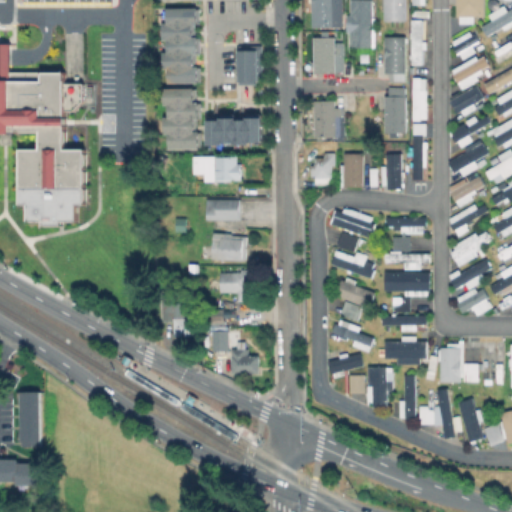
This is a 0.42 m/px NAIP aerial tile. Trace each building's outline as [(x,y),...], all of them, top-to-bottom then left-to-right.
[(309,0),(310,26),(341,26),(340,0),(309,0)] [(370,0),(349,0),(348,47),(372,47),(372,32),(370,32),(370,0)] [(403,20),(403,0),(382,0),(383,20),(403,20)] [(482,0),(453,0),(454,15),(482,15),(482,0)] [(490,20),(479,25),(484,35),(511,22),(511,6),(505,10),(503,5),(486,12),(490,20)] [(198,9),(198,23),(195,23),(195,37),(199,37),(199,53),(195,53),(194,69),(200,69),(199,81),(171,81),(171,70),(164,70),(164,53),(171,53),(171,39),(163,39),(163,24),(171,24),(171,23),(169,23),(169,9),(198,9)] [(419,18),(408,19),(410,64),(421,63),(419,18)] [(478,43),(471,30),(449,41),(456,54),(478,43)] [(404,81),(403,35),(382,36),(383,73),(387,73),(388,81),(404,81)] [(342,72),(342,46),(333,46),(333,36),(312,36),(312,73),(342,72)] [(0,132),(14,132),(14,131),(38,131),(38,148),(17,148),(17,204),(25,204),(25,220),(40,220),(40,225),(60,225),(60,220),(75,220),(75,204),(82,204),(82,148),(63,148),(63,110),(72,110),(81,101),(81,82),(63,82),(63,71),(39,71),(8,71),(8,43),(0,43),(0,132)] [(260,47),(237,47),(237,83),(261,83),(260,47)] [(459,88),(482,76),(479,69),(487,65),(481,53),(449,69),(459,88)] [(410,119),(424,119),(424,77),(411,77),(410,119)] [(474,107),(472,102),(482,97),(476,84),(447,97),(456,115),(474,107)] [(405,132),(403,86),(387,87),(388,94),(382,95),(383,132),(405,132)] [(198,148),(198,130),(193,130),(193,118),(198,118),(199,102),(193,101),(193,87),(163,87),(162,105),(164,105),(164,134),(167,134),(167,148),(198,148)] [(498,103),(492,106),(498,117),(511,109),(511,87),(494,97),(498,103)] [(313,137),(336,136),(336,138),(343,138),(343,106),(333,107),(333,100),(312,100),(313,137)] [(459,147),(471,139),(467,134),(487,120),(481,111),(449,133),(459,147)] [(511,116),(486,130),(496,148),(511,139),(511,116)] [(261,117),(206,118),(207,144),(261,143),(261,117)] [(423,178),(424,123),(411,122),(410,178),(423,178)] [(511,153),(511,154),(508,148),(496,155),(499,161),(484,170),(491,182),(511,169),(511,153)] [(333,164),(334,175),(331,175),(331,183),(317,183),(316,175),(312,175),(312,165),(316,164),(316,158),(326,157),(326,152),(336,151),(336,164),(333,164)] [(400,152),(385,153),(385,188),(400,188),(400,152)] [(242,163),(243,179),(233,179),(233,180),(195,180),(194,156),(238,155),(239,163),(242,163)] [(365,155),(365,186),(344,186),(344,155),(365,155)] [(483,185),(477,173),(447,187),(456,205),(473,197),(470,190),(483,185)] [(490,195),(496,206),(511,198),(511,175),(495,184),(499,191),(490,195)] [(240,198),(240,219),(208,218),(208,198),(240,198)] [(482,201),(447,217),(453,231),(488,215),(482,201)] [(511,205),(500,210),(504,218),(493,223),(499,235),(511,228),(511,205)] [(369,237),(375,218),(342,206),(341,211),(333,208),(328,222),(369,237)] [(384,217),(384,230),(424,230),(424,216),(384,217)] [(187,217),(187,230),(177,230),(177,217),(187,217)] [(483,251),(479,245),(489,239),(484,229),(447,248),(456,266),(483,251)] [(335,245),(352,251),(358,237),(341,230),(335,245)] [(246,249),(244,263),(213,259),(216,233),(247,236),(246,249)] [(409,248),(408,235),(391,236),(391,248),(409,248)] [(366,254),(355,250),(353,255),(334,249),(329,263),(370,277),(374,263),(364,260),(366,254)] [(464,282),(468,288),(484,279),(480,273),(491,267),(484,256),(449,278),(454,288),(464,282)] [(200,266),(198,279),(188,277),(189,264),(200,266)] [(492,292),(511,283),(511,265),(495,274),(498,280),(489,284),(492,292)] [(428,271),(383,270),(383,290),(404,290),(403,295),(427,295),(428,271)] [(253,274),(253,290),(249,290),(249,300),(240,300),(239,291),(226,291),(226,271),(249,271),(249,274),(253,274)] [(374,291),(340,279),(334,295),(369,307),(374,291)] [(491,306),(480,285),(454,298),(461,312),(471,306),(475,314),(491,306)] [(390,296),(391,310),(409,310),(408,296),(390,296)] [(355,319),(360,305),(344,300),(340,314),(355,319)] [(181,303),(181,317),(193,317),(193,336),(175,336),(175,321),(166,321),(166,303),(181,303)] [(380,315),(381,324),(425,324),(425,314),(380,315)] [(352,337),(350,346),(368,350),(372,334),(332,325),(331,332),(352,337)] [(230,348),(214,349),(213,329),(229,328),(230,348)] [(383,340),(383,358),(395,358),(395,362),(425,362),(426,340),(415,340),(415,335),(400,335),(400,340),(383,340)] [(438,381),(460,380),(476,380),(476,362),(462,362),(462,343),(438,343),(438,381)] [(247,348),(247,354),(260,354),(260,371),(233,371),(233,354),(231,354),(231,351),(233,351),(232,348),(247,348)] [(329,372),(362,364),(359,352),(326,360),(329,372)] [(366,366),(366,386),(371,385),(371,406),(386,405),(386,389),(392,388),(391,365),(366,366)] [(363,391),(362,374),(347,374),(347,392),(363,391)] [(403,400),(398,400),(398,417),(414,417),(414,374),(403,374),(403,400)] [(417,406),(419,424),(441,422),(443,437),(453,436),(447,387),(436,388),(438,404),(417,406)] [(42,391),(42,445),(23,445),(23,391),(42,391)] [(468,441),(482,437),(471,397),(457,401),(468,441)] [(511,440),(511,408),(499,412),(507,442),(511,440)] [(488,444),(502,439),(497,422),(482,427),(488,444)] [(0,459),(21,459),(20,462),(43,462),(43,484),(18,484),(18,480),(0,479),(0,459)]
